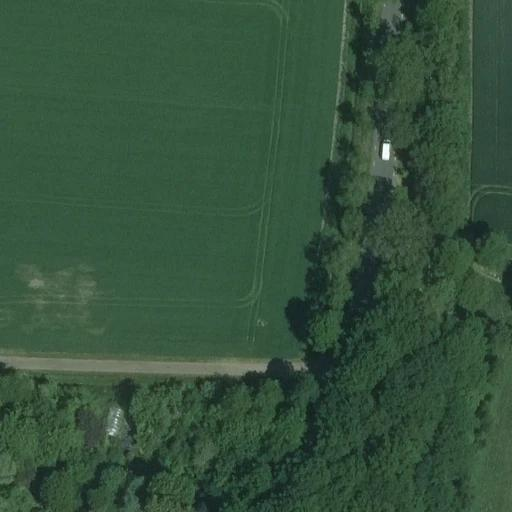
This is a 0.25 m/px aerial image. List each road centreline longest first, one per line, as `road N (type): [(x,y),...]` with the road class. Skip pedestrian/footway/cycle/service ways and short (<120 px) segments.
road 1 (tertiary): [(286,511),(339,391),(372,255),(392,0)]
road 2 (track): [(511,278),(372,255)]
